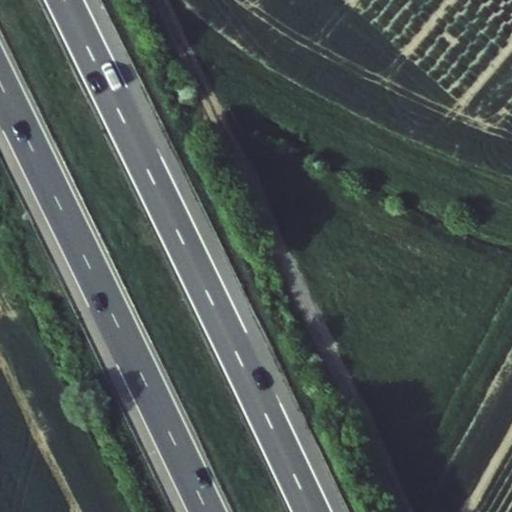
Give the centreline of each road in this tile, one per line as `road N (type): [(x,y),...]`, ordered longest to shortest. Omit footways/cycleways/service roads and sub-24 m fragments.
road 1 (motorway): [(311,511),(64,0)]
road 2 (track): [(400,511),(162,0)]
road 3 (motorway): [(0,84),(206,511)]
